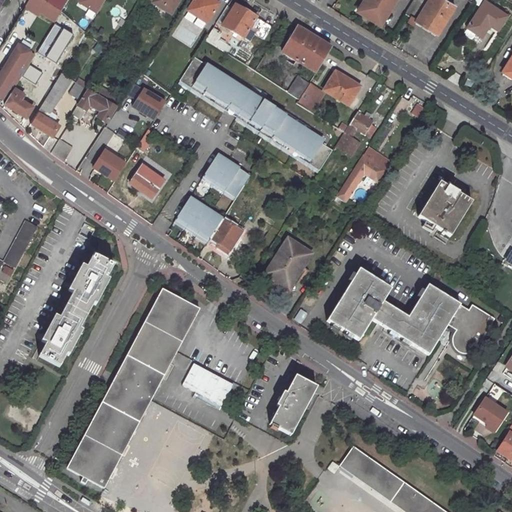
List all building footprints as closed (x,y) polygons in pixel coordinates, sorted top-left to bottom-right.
[(43,0),(29,0),(27,5),(55,21),(62,11),(43,0)] [(43,0),(62,11),(68,0),(43,0)] [(80,0),(77,8),(98,16),(104,0),(80,0)] [(179,0),(155,0),(154,2),(172,13),(179,0)] [(194,0),(188,11),(207,23),(218,6),(208,0),(194,0)] [(366,0),(361,0),(356,10),(360,12),(367,1),(366,0)] [(379,24),(394,0),(366,0),(367,1),(360,12),(379,24)] [(436,33),(454,5),(446,0),(467,0),(470,2),(470,0),(412,0),(404,13),(436,33)] [(505,15),(483,1),(466,27),(481,36),(489,24),(496,29),(505,15)] [(257,17),(235,4),(222,26),(243,39),(250,27),(265,37),(271,28),(256,18),(257,17)] [(222,51),(226,44),(218,39),(222,33),(214,27),(205,40),(221,50),(222,51)] [(297,27),(282,52),(317,73),(332,48),(297,27)] [(202,46),(218,56),(221,50),(205,40),(202,46)] [(14,89),(27,68),(35,55),(17,45),(0,74),(0,97),(7,102),(14,89)] [(100,51),(108,56),(111,52),(103,46),(100,51)] [(511,53),(501,71),(511,77),(511,53)] [(179,81),(319,170),(332,149),(318,140),(320,137),(195,57),(179,81)] [(360,86),(337,71),(324,91),(348,106),(360,86)] [(50,114),(70,81),(60,75),(55,84),(48,95),(30,124),(53,139),(59,129),(59,125),(55,123),(58,119),(50,114)] [(310,84),(298,76),(287,92),(300,100),(310,84)] [(55,84),(46,79),(40,90),(48,95),(55,84)] [(69,96),(80,103),(87,91),(76,85),(69,96)] [(127,97),(135,101),(130,110),(152,124),(165,103),(134,85),(127,97)] [(27,118),(33,108),(21,101),(25,95),(14,89),(7,102),(5,105),(27,118)] [(106,123),(116,108),(88,90),(87,91),(80,103),(73,114),(85,122),(92,110),(94,107),(101,112),(99,115),(98,118),(106,123)] [(425,109),(418,104),(412,113),(419,118),(425,109)] [(367,113),(364,117),(358,113),(357,112),(335,145),(351,155),(359,142),(351,137),(356,128),(369,136),(375,128),(371,125),(373,122),(369,120),(372,115),(367,113)] [(145,153),(156,135),(152,133),(153,130),(149,128),(137,148),(145,153)] [(109,143),(120,149),(125,140),(113,134),(109,143)] [(64,163),(75,147),(62,138),(51,153),(64,163)] [(367,148),(363,155),(375,162),(379,155),(367,148)] [(112,185),(125,165),(103,151),(90,171),(112,185)] [(202,177),(235,199),(238,195),(250,176),(217,155),(202,177)] [(364,173),(378,182),(386,169),(391,162),(379,155),(375,162),(363,155),(336,197),(346,203),(356,186),(364,173)] [(165,181),(143,165),(130,183),(139,190),(143,193),(152,199),(165,181)] [(471,204),(439,184),(417,218),(448,239),(471,204)] [(241,223),(247,213),(248,214),(256,219),(261,211),(238,195),(235,199),(226,213),(238,221),(241,223)] [(175,220),(208,241),(209,239),(222,219),(189,198),(175,220)] [(238,221),(226,213),(222,219),(234,227),(238,221)] [(227,254),(241,232),(234,227),(222,219),(209,239),(217,244),(215,246),(227,254)] [(24,220),(3,260),(15,267),(37,226),(24,220)] [(310,259),(287,243),(265,276),(276,283),(273,288),(285,296),(310,259)] [(116,257),(96,246),(88,259),(84,256),(70,282),(75,284),(61,309),(57,307),(44,332),(49,335),(42,348),(62,359),(69,346),(73,349),(87,323),(82,320),(96,295),(100,298),(114,272),(109,270),(116,257)] [(408,344),(428,356),(440,337),(444,329),(447,325),(455,330),(452,335),(451,338),(451,342),(452,346),(455,350),(457,352),(458,353),(463,354),(468,353),(471,352),(476,349),(477,347),(494,319),(477,308),(476,309),(473,314),(468,311),(427,286),(423,292),(418,299),(407,319),(381,303),(389,290),(358,271),(354,278),(349,285),(327,322),(332,325),(339,330),(345,334),(351,338),(357,342),(371,321),(388,331),(395,336),(401,339),(408,344)] [(349,285),(354,278),(350,275),(346,283),(349,285)] [(197,309),(160,289),(66,468),(102,488),(197,309)] [(471,306),(468,311),(473,314),(476,309),(471,306)] [(221,407),(233,383),(192,363),(180,387),(221,407)] [(291,435),(313,393),(314,390),(320,393),(323,388),(317,385),(316,388),(311,385),(314,377),(301,370),(297,377),(296,377),(287,394),(284,393),(277,407),(279,408),(271,424),(291,435)] [(482,398),(471,414),(485,424),(483,427),(490,432),(504,412),(482,398)] [(511,435),(509,433),(497,452),(511,460),(511,435)] [(446,511),(353,447),(340,466),(404,511),(446,511)]
